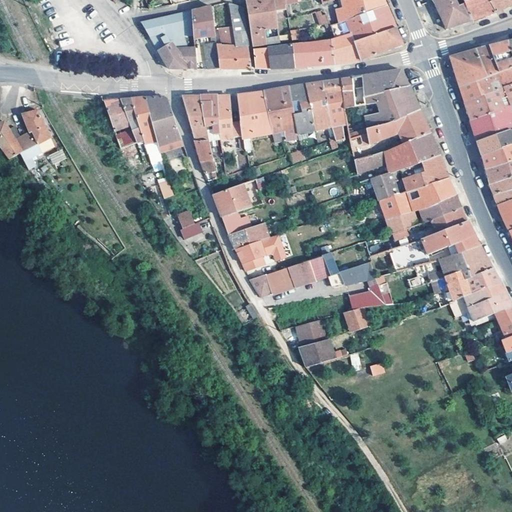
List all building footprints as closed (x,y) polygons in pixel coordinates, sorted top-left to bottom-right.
[(275,12),(273,0),(245,0),(247,12),(253,47),(279,43),(275,12)] [(286,11),(285,5),(285,2),(284,0),(273,0),(275,12),(286,11)] [(382,0),(340,0),(342,9),(335,12),(339,25),(347,23),(382,9),(386,7),(382,0)] [(473,22),(467,9),(460,12),(455,0),(431,0),(434,4),(446,30),(473,22)] [(496,13),(488,0),(462,0),(467,9),(473,22),(480,20),(496,13)] [(505,9),(511,5),(511,0),(488,0),(496,13),(505,9)] [(228,5),(231,27),(235,49),(248,47),(242,8),(228,5)] [(211,7),(192,12),(194,40),(215,37),(214,29),(211,7)] [(353,44),(395,29),(390,17),(386,7),(382,9),(347,23),(339,25),(329,28),(330,30),(347,25),(353,44)] [(319,25),(327,23),(323,9),(315,12),(319,25)] [(197,70),(194,40),(192,12),(141,23),(152,43),(167,69),(179,69),(191,69),(197,70)] [(360,62),(353,44),(347,25),(330,30),(334,41),(330,42),(334,65),(348,63),(360,62)] [(214,29),(215,37),(221,36),(222,45),(216,45),(218,69),(223,69),(250,69),(248,47),(235,49),(231,27),(214,29)] [(353,44),(360,62),(403,46),(398,36),(395,29),(353,44)] [(299,41),(298,30),(290,31),(291,41),(299,41)] [(330,42),(292,46),(294,69),(312,68),(334,65),(330,42)] [(498,46),(489,48),(498,75),(511,69),(511,56),(508,43),(498,46)] [(218,69),(216,45),(206,46),(208,69),(218,69)] [(294,69),(292,46),(253,50),(255,69),(268,70),(273,70),(294,69)] [(498,75),(489,48),(449,59),(454,73),(459,89),(498,75)] [(464,103),(511,85),(511,69),(498,75),(459,89),(460,93),(464,103)] [(405,89),(406,88),(401,71),(379,74),(352,79),(356,107),(365,105),(364,98),(405,89)] [(345,109),(356,107),(352,79),(345,80),(340,81),(345,109)] [(344,127),(348,126),(345,109),(340,81),(330,82),(322,83),(331,127),(334,140),(330,141),(333,150),(339,148),(337,143),(346,140),(344,127)] [(313,85),(305,86),(315,131),(331,127),(322,83),(313,85)] [(466,110),(470,122),(511,106),(511,85),(464,103),(466,110)] [(289,89),(298,135),(315,131),(305,86),(292,88),(289,89)] [(365,105),(356,107),(345,109),(348,126),(351,140),(368,136),(368,132),(404,117),(419,111),(413,97),(409,88),(406,88),(405,89),(364,98),(365,105)] [(284,137),(298,135),(289,89),(276,91),(263,93),(272,133),(279,131),(283,130),(284,137)] [(272,133),(263,93),(251,95),(237,97),(241,121),(244,140),(249,138),(272,133)] [(208,140),(200,97),(196,97),(182,98),(195,142),(208,142),(208,140)] [(208,140),(221,139),(220,129),(217,97),(213,97),(200,97),(208,140)] [(244,140),(241,121),(235,122),(231,97),(220,97),(217,97),(220,129),(221,139),(221,145),(244,140)] [(163,98),(144,99),(157,143),(160,151),(160,154),(183,146),(177,130),(168,102),(165,100),(163,98)] [(157,143),(144,99),(141,99),(131,100),(144,142),(145,145),(157,143)] [(120,150),(137,144),(121,100),(118,100),(104,102),(120,150)] [(121,100),(137,144),(144,142),(131,100),(128,100),(121,100)] [(511,106),(470,122),(474,135),(477,143),(511,130),(511,106)] [(29,134),(21,138),(29,151),(49,141),(37,111),(21,115),(29,134)] [(385,152),(430,135),(419,111),(404,117),(368,132),(368,136),(351,140),(351,144),(355,162),(372,156),(371,144),(398,135),(400,141),(384,147),(385,152)] [(29,151),(21,138),(16,131),(11,133),(4,122),(0,123),(0,148),(8,161),(29,151)] [(511,130),(477,143),(478,148),(481,157),(511,145),(511,130)] [(279,131),(272,133),(274,142),(282,141),(279,131)] [(385,152),(372,156),(355,162),(357,172),(359,182),(371,178),(388,173),(391,172),(395,171),(440,157),(435,146),(430,135),(385,152)] [(212,157),(208,142),(195,142),(201,163),(207,176),(209,182),(217,179),(212,157)] [(160,151),(157,143),(145,145),(148,153),(160,151)] [(511,161),(511,145),(481,157),(482,162),(485,170),(501,165),(511,161)] [(52,165),(66,159),(62,149),(48,155),(52,165)] [(305,160),(303,154),(291,159),(293,164),(305,160)] [(398,179),(393,180),(398,195),(448,180),(444,168),(440,157),(395,171),(398,179)] [(511,161),(501,165),(485,170),(486,174),(489,186),(511,178),(511,161)] [(380,200),(398,195),(393,180),(391,172),(388,173),(371,178),(379,201),(380,200)] [(511,178),(489,186),(490,189),(493,197),(511,192),(511,178)] [(448,180),(398,195),(380,200),(386,220),(421,210),(455,197),(452,187),(448,180)] [(242,185),(213,195),(223,220),(237,215),(252,210),(242,185)] [(174,196),(172,189),(162,192),(164,199),(174,196)] [(496,203),(497,207),(511,202),(511,192),(493,197),(496,203)] [(386,220),(392,235),(410,228),(460,210),(458,203),(455,197),(421,210),(386,220)] [(511,233),(511,202),(497,207),(504,223),(509,234),(511,233)] [(410,228),(392,235),(396,249),(425,240),(467,223),(460,210),(410,228)] [(176,216),(182,230),(195,224),(190,211),(176,216)] [(244,233),(237,215),(223,220),(230,238),(244,233)] [(369,263),(375,279),(431,264),(439,261),(480,247),(473,234),(467,223),(425,240),(396,249),(389,251),(394,268),(378,272),(374,262),(371,263),(369,263)] [(197,224),(195,224),(182,230),(186,239),(201,233),(197,224)] [(244,233),(230,238),(236,251),(259,243),(271,239),(265,225),(244,233)] [(259,243),(236,251),(244,268),(266,261),(259,243)] [(480,247),(439,261),(443,271),(418,278),(421,287),(433,284),(437,295),(445,293),(440,281),(462,274),(465,280),(493,271),(480,247)] [(339,273),(330,254),(312,260),(249,280),(257,292),(261,298),(271,293),(272,296),(287,291),(295,288),(302,286),(309,284),(316,281),(323,279),(330,277),(334,288),(344,286),(339,273)] [(383,302),(375,279),(369,263),(339,273),(344,286),(352,284),(360,282),(366,281),(371,292),(364,294),(357,296),(348,298),(349,300),(353,311),(363,308),(369,308),(377,307),(376,304),(383,302)] [(453,303),(500,284),(497,278),(493,271),(465,280),(462,274),(440,281),(445,293),(449,291),(453,303)] [(418,278),(409,281),(412,289),(421,287),(418,278)] [(500,284),(453,303),(450,305),(455,318),(470,313),(474,322),(495,314),(511,307),(511,306),(507,297),(500,284)] [(453,303),(449,291),(445,293),(448,300),(438,303),(440,308),(450,305),(453,303)] [(260,318),(253,307),(248,309),(254,321),(260,318)] [(511,307),(495,314),(498,322),(505,341),(511,338),(511,307)] [(365,313),(363,308),(353,311),(344,314),(349,332),(369,327),(365,313)] [(302,349),(327,341),(321,320),(295,328),(302,349)] [(511,338),(505,341),(497,344),(499,349),(503,347),(506,355),(505,355),(508,363),(511,361),(511,338)] [(327,341),(302,349),(299,350),(306,369),(315,366),(347,356),(346,350),(332,354),(328,340),(327,341)] [(358,353),(350,354),(353,371),(361,369),(358,353)] [(480,373),(472,353),(465,355),(474,376),(480,373)] [(388,374),(385,365),(372,369),(376,378),(388,374)]
